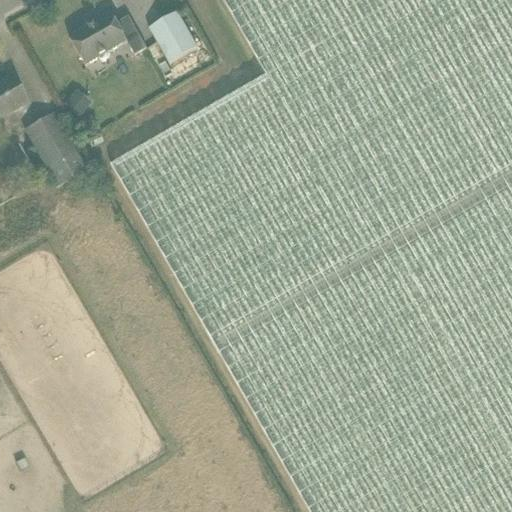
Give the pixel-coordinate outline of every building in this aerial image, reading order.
[(511,511),(511,0),(221,0),(267,79),(111,168),(308,511),(511,511)] [(127,44),(110,14),(91,25),(92,27),(69,40),(85,68),(127,44)] [(197,50),(177,15),(149,31),(170,66),(197,50)] [(141,40),(129,47),(135,57),(147,51),(141,40)] [(0,119),(8,115),(25,105),(10,79),(0,85),(0,119)] [(71,96),(62,108),(78,120),(87,108),(71,96)] [(51,118),(34,127),(25,132),(57,190),(83,175),(51,118)]
